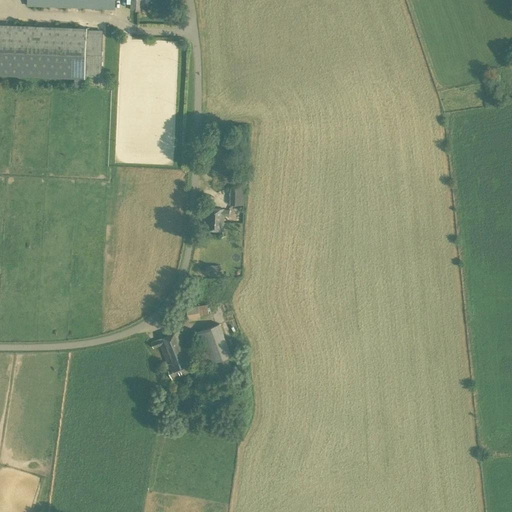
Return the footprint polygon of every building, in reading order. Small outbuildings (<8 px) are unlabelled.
[(113,10),(113,0),(130,0),(130,9),(138,10),(139,0),(26,0),(27,6),(113,10)] [(87,28),(0,24),(0,74),(85,78),(85,76),(98,77),(99,31),(87,30),(87,28)] [(489,79),(483,80),(487,95),(492,94),(489,79)] [(231,186),(231,204),(245,204),(245,186),(231,186)] [(229,216),(229,210),(207,209),(206,230),(223,231),(223,216),(229,216)] [(206,265),(206,273),(219,274),(219,265),(206,265)] [(207,304),(198,306),(186,308),(186,309),(182,309),(184,315),(187,315),(188,321),(200,319),(199,315),(208,313),(207,304)] [(219,324),(196,332),(204,355),(194,359),(197,368),(212,363),(217,378),(234,372),(228,357),(231,356),(219,324)] [(172,378),(191,371),(186,358),(190,356),(180,331),(157,339),(158,340),(151,342),(153,348),(160,346),(166,364),(167,364),(172,378)]
